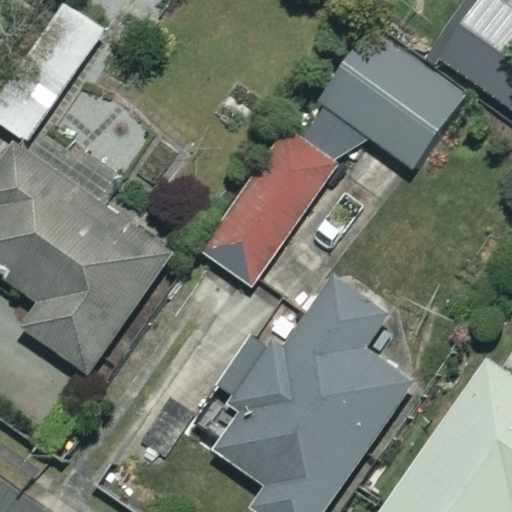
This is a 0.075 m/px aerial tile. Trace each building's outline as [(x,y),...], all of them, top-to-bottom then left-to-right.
[(103,29),(60,0),(56,0),(0,84),(0,122),(27,141),(103,29)] [(462,94),(369,27),(317,98),(410,166),(462,94)] [(341,168),(291,133),(205,254),(255,289),(341,168)] [(103,182),(38,139),(0,195),(0,275),(43,305),(27,329),(90,372),(172,252),(92,198),(103,182)] [(389,311),(330,270),(208,445),(266,485),(250,509),(255,511),(322,511),(412,382),(363,348),(389,311)] [(511,511),(511,372),(491,357),(383,511),(511,511)]
